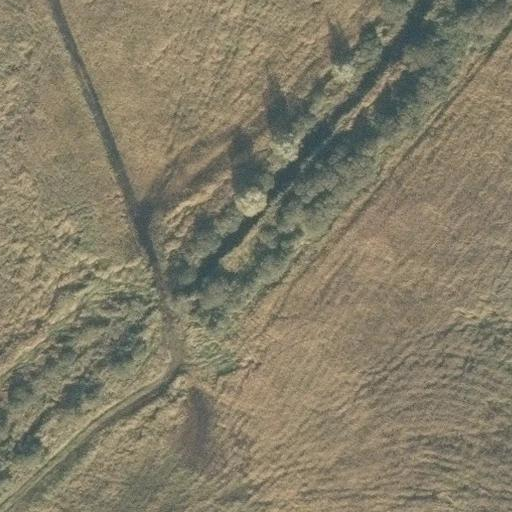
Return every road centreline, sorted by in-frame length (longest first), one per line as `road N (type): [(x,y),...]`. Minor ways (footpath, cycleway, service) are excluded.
road 1 (track): [(198,401),(55,0)]
road 2 (track): [(0,506),(179,358)]
